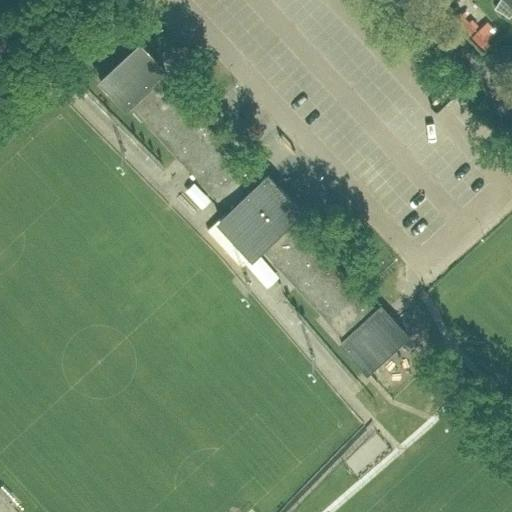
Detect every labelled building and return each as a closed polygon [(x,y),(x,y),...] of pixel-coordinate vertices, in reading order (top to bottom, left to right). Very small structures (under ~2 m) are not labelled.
[(511,0),(499,0),(495,7),(511,17),(511,15),(511,0)] [(484,33),(461,9),(452,18),(475,42),(484,33)] [(166,71),(140,43),(99,80),(125,108),(129,105),(148,125),(152,121),(198,171),(194,175),(214,197),(247,168),(162,75),(166,71)] [(377,179),(394,165),(387,158),(371,172),(377,179)] [(325,318),(326,319),(358,289),(293,218),(301,210),(267,173),(218,218),(252,255),(260,248),(279,268),(283,264),(329,314),(325,318)] [(358,289),(326,319),(344,339),(340,342),(366,370),(406,333),(380,305),(376,309),(358,289)]
